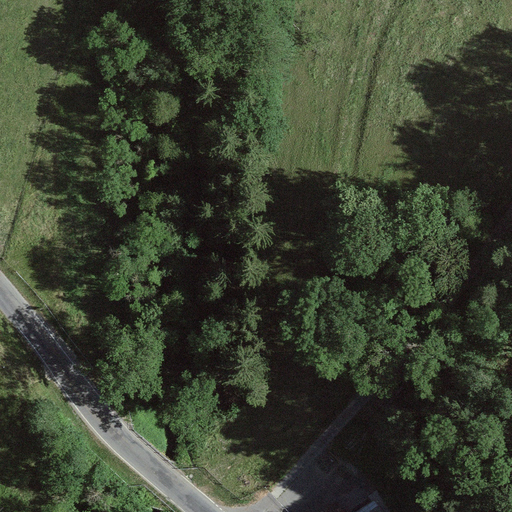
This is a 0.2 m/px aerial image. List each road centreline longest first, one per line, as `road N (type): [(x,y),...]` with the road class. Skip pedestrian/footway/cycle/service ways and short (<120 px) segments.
road 1 (track): [(270,511),(511,195)]
road 2 (tertiary): [(200,511),(123,441),(0,284)]
